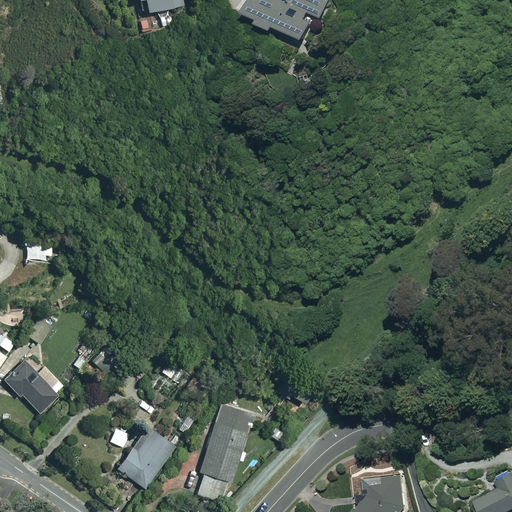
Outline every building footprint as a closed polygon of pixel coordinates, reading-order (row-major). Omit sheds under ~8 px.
[(143,0),(145,9),(181,3),(180,0),(143,0)] [(266,0),(265,0),(255,0),(249,15),(263,21),(261,25),(276,31),(277,28),(303,39),(314,15),(321,18),(329,0),(266,0)] [(157,29),(155,16),(139,18),(141,31),(157,29)] [(320,82),(318,73),(299,79),(302,92),(313,89),(311,84),(320,82)] [(45,247),(26,246),(25,258),(44,259),(45,247)] [(53,323),(40,313),(25,333),(38,343),(53,323)] [(15,340),(2,331),(0,332),(0,345),(7,351),(15,340)] [(36,370),(23,358),(3,378),(39,412),(64,386),(41,364),(36,370)] [(185,371),(167,359),(159,370),(177,382),(185,371)] [(295,379),(286,393),(303,404),(312,390),(295,379)] [(252,413),(220,403),(197,470),(228,481),(252,413)] [(129,433),(118,427),(112,439),(123,445),(129,433)] [(174,445),(151,428),(136,448),(131,444),(115,466),(145,487),(174,445)] [(511,469),(511,467),(494,475),(501,487),(474,500),(480,511),(508,511),(511,510),(511,469)] [(222,481),(202,474),(196,493),(216,499),(222,481)] [(402,476),(364,478),(365,494),(352,511),(397,511),(404,504),(402,476)]
